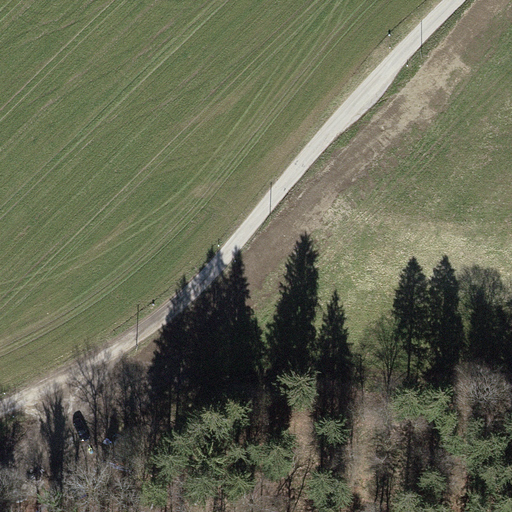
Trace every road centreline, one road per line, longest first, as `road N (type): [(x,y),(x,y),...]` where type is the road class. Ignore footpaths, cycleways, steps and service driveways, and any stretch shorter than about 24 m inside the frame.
road 1 (unclassified): [(0,415),(81,374),(177,308),(458,0)]
road 2 (track): [(42,511),(68,484),(82,424),(81,374),(0,455)]
